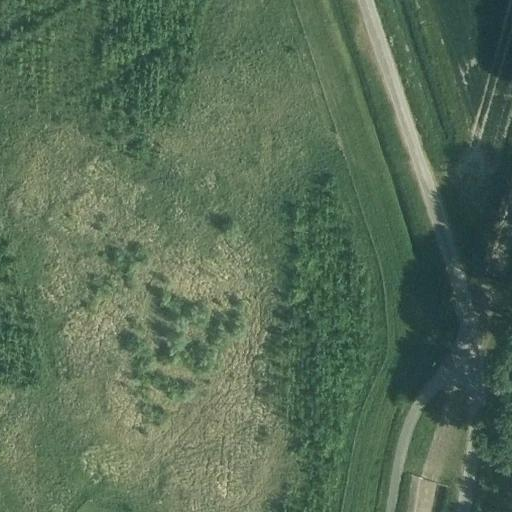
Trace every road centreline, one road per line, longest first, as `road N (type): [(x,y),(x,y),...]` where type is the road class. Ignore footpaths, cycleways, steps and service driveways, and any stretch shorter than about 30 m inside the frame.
road 1 (unclassified): [(470,344),(363,0)]
road 2 (unclassified): [(392,511),(412,417),(470,344)]
road 3 (unclassified): [(462,511),(480,397),(470,344)]
